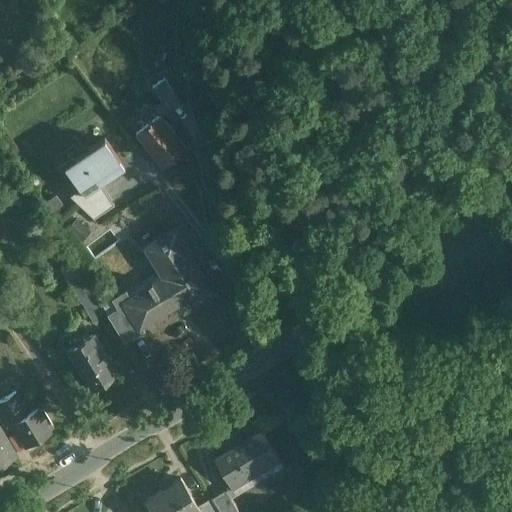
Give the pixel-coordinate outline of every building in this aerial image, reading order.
[(179,102),(165,79),(152,88),(166,111),(179,102)] [(186,149),(160,115),(136,133),(162,167),(186,149)] [(105,138),(65,165),(80,188),(85,195),(101,184),(125,168),(105,138)] [(101,184),(85,195),(80,188),(70,195),(94,218),(114,204),(101,184)] [(86,227),(76,217),(68,226),(77,235),(86,227)] [(175,228),(147,245),(157,263),(161,261),(173,282),(158,292),(151,280),(148,283),(150,286),(131,297),(126,288),(112,297),(117,306),(107,312),(111,319),(131,307),(141,323),(180,300),(184,308),(212,290),(175,228)] [(75,262),(64,269),(72,283),(83,276),(75,262)] [(102,309),(83,276),(72,283),(91,315),(102,309)] [(131,307),(111,319),(124,341),(144,329),(141,323),(131,307)] [(118,372),(94,332),(67,349),(91,388),(118,372)] [(29,412),(16,391),(0,400),(0,405),(25,447),(55,429),(41,405),(29,412)] [(0,462),(16,453),(0,426),(0,462)] [(261,429),(215,456),(235,490),(281,463),(261,429)] [(180,477),(146,497),(154,511),(201,511),(197,504),(180,477)] [(233,511),(238,509),(225,487),(211,496),(220,511),(233,511)] [(220,511),(211,496),(197,504),(201,511),(220,511)]
